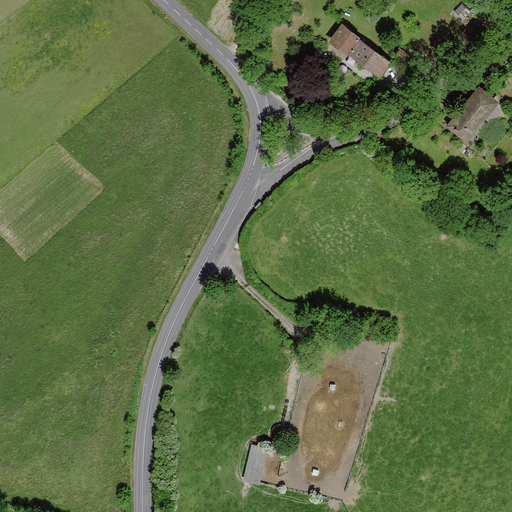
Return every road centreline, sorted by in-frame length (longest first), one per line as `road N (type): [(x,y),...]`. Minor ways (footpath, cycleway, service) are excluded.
road 1 (secondary): [(143,511),(155,373),(245,186)]
road 2 (track): [(211,250),(292,334),(288,411)]
road 3 (tertiary): [(342,133),(511,53)]
road 4 (secondary): [(258,108),(237,70),(165,0)]
